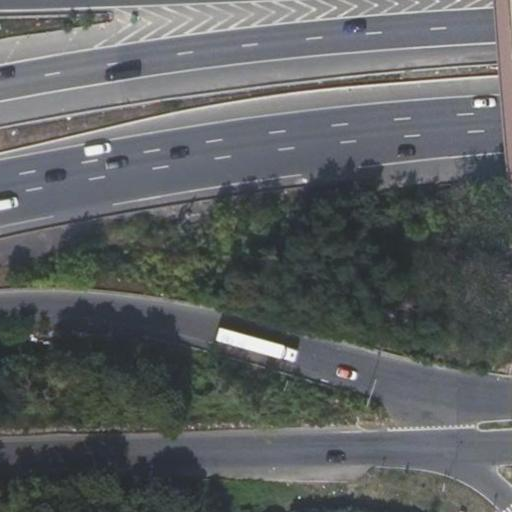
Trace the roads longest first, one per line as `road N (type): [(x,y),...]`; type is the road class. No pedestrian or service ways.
road 1 (motorway): [(0,195),(230,154),(511,122)]
road 2 (motorway): [(511,26),(217,51),(0,87)]
road 3 (motorway): [(0,461),(448,451)]
road 4 (trunk): [(0,311),(68,307),(195,325),(410,388)]
road 5 (motorway): [(126,0),(0,0)]
